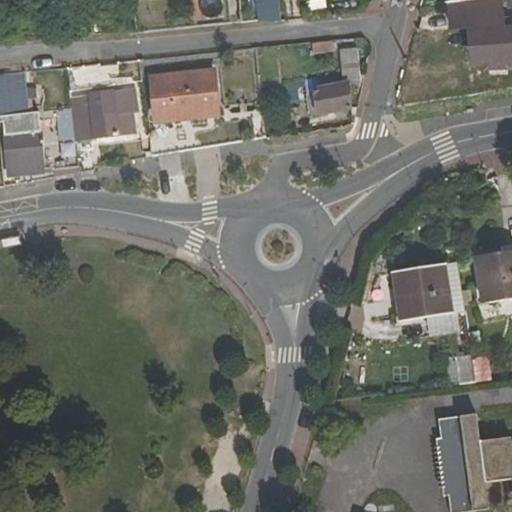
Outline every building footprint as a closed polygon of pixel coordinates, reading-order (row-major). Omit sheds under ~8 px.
[(501,0),(464,0),(447,3),(449,21),(467,19),(472,67),(485,66),(486,72),(505,70),(504,64),(511,63),(511,25),(504,26),(501,0)] [(272,1),(255,3),(256,20),(274,17),(272,1)] [(315,118),(351,110),(346,81),(355,79),(354,49),(338,50),(340,82),(310,88),(315,118)] [(0,122),(5,178),(75,169),(73,151),(73,142),(41,147),(38,114),(36,99),(46,98),(45,88),(35,89),(33,70),(0,73),(0,122)] [(212,70),(148,77),(152,123),(218,116),(212,70)] [(141,91),(69,98),(73,140),(133,134),(131,112),(143,111),(141,91)] [(75,169),(76,173),(93,170),(90,149),(73,151),(75,169)] [(482,304),(511,299),(511,251),(475,257),(482,304)] [(400,322),(453,314),(445,265),(393,273),(400,322)] [(448,382),(473,382),(473,357),(447,357),(448,382)] [(443,497),(447,497),(449,511),(475,511),(489,510),(486,482),(511,478),(511,439),(511,437),(480,441),(476,415),(437,420),(440,439),(436,439),(443,497)]
